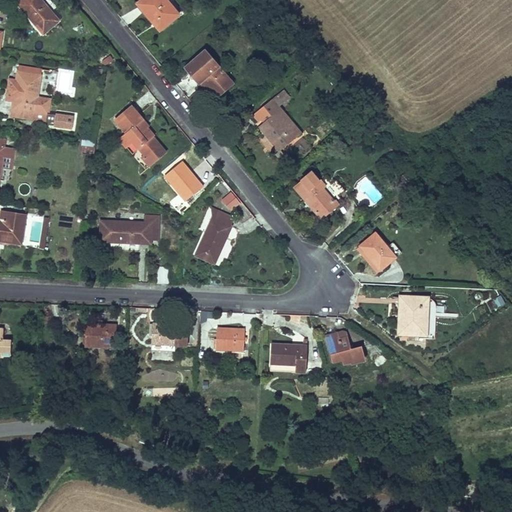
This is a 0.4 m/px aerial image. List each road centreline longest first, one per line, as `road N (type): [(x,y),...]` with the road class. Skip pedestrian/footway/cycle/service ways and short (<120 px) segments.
road 1 (residential): [(90,0),(304,254),(310,285),(285,303),(0,290)]
road 2 (tertiary): [(386,511),(220,490),(61,429),(0,430)]
